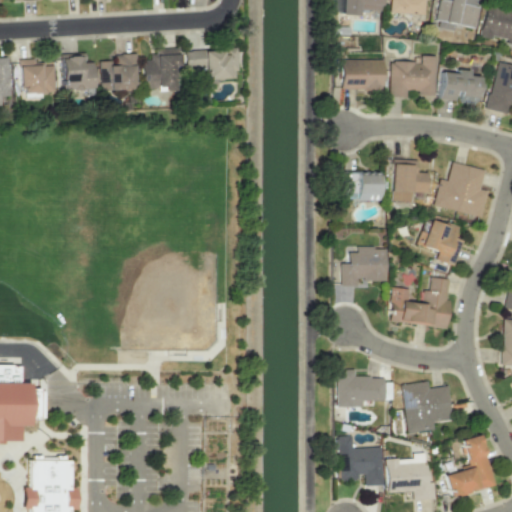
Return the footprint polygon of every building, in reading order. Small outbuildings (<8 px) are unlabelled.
[(377,8),(376,0),(336,0),(336,14),(354,15),(354,8),(377,8)] [(385,0),(385,12),(418,14),(418,0),(385,0)] [(436,0),(433,20),(471,27),(475,0),(436,0)] [(475,37),(489,39),(490,36),(503,39),(503,43),(511,45),(511,0),(511,9),(482,3),(475,37)] [(176,48),(147,49),(148,59),(138,59),(139,90),(172,89),(171,66),(177,65),(176,48)] [(200,67),(200,79),(234,78),(233,48),(181,50),(182,68),(200,67)] [(57,54),(59,90),(92,88),(90,62),(82,62),(82,53),(57,54)] [(132,89),(131,53),(113,53),(113,61),(96,62),(97,90),(132,89)] [(432,55),(417,55),(417,62),(386,61),(385,97),(402,97),(403,90),(414,90),(414,95),(430,95),(432,55)] [(16,59),(17,93),(51,92),(50,63),(32,64),(32,58),(16,59)] [(377,58),(335,59),(336,90),(378,89),(377,58)] [(511,107),(511,65),(493,62),(483,109),(503,113),(505,106),(511,107)] [(436,99),(452,100),(452,91),(457,92),(456,101),(474,103),(477,76),(466,75),(466,70),(454,69),(454,73),(438,71),(436,99)] [(387,201),(407,201),(407,191),(424,192),(424,172),(413,171),(413,159),(388,159),(387,201)] [(436,178),(430,206),(477,216),(483,190),(476,189),(481,169),(448,162),(444,180),(436,178)] [(340,171),(339,199),(376,200),(376,172),(340,171)] [(450,266),(459,240),(451,238),(454,228),(427,219),(423,233),(417,231),(413,244),(435,251),(432,260),(450,266)] [(382,246),(354,247),(354,252),(345,252),(345,263),(337,263),(337,285),(354,285),(354,280),(383,279),(382,246)] [(385,321),(442,327),(447,279),(427,276),(425,292),(429,292),(428,297),(420,296),(419,303),(404,301),(406,289),(389,287),(385,321)] [(511,281),(505,280),(500,308),(511,310),(511,281)] [(511,318),(499,319),(498,364),(511,364),(511,318)] [(333,406),(359,406),(359,400),(381,400),(381,376),(350,376),(350,368),(332,368),(333,406)] [(444,385),(425,388),(424,380),(397,384),(403,432),(431,429),(430,421),(448,419),(444,385)] [(0,424),(25,425),(25,404),(26,383),(0,382),(0,424)] [(458,439),(465,467),(441,473),(446,495),(490,485),(478,434),(458,439)] [(379,485),(378,446),(348,447),(348,435),(332,436),(333,478),(361,478),(361,485),(379,485)] [(395,463),(395,458),(382,458),(383,492),(409,491),(410,499),(431,499),(430,481),(424,482),(423,462),(395,463)] [(66,511),(67,460),(26,459),(25,511),(66,511)]
